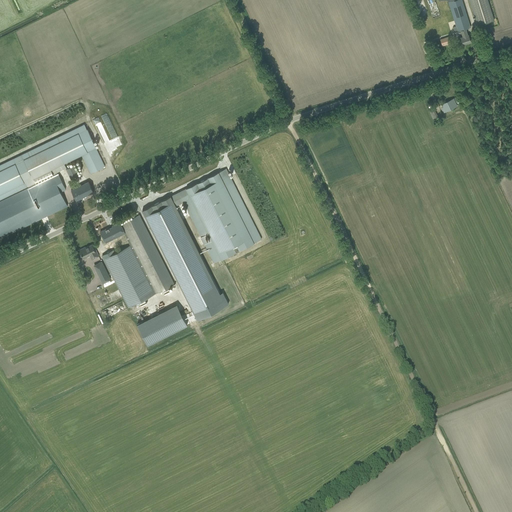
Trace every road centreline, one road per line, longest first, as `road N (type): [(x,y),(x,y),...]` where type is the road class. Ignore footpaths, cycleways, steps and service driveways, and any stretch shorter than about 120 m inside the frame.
road 1 (unclassified): [(0,260),(301,116),(511,52)]
road 2 (track): [(287,122),(476,511)]
